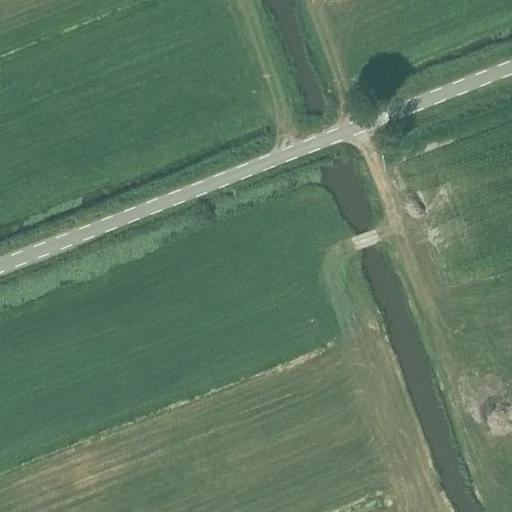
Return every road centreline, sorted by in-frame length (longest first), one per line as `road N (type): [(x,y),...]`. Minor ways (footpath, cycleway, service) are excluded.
road 1 (unclassified): [(0,270),(511,71)]
road 2 (track): [(439,350),(360,130)]
